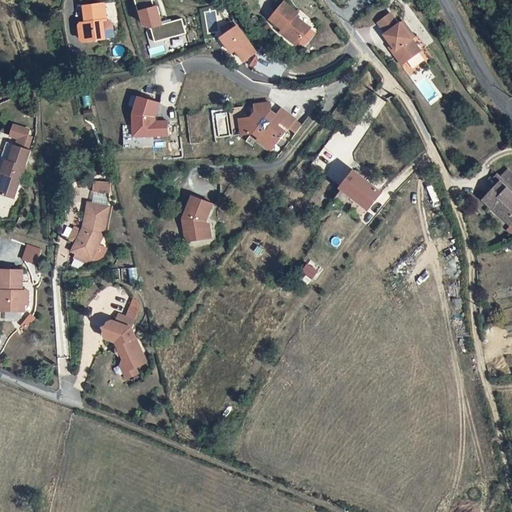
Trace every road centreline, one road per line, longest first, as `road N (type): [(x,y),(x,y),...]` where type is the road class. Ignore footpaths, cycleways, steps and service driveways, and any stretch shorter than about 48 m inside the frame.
road 1 (track): [(447,183),(465,233),(473,329),(511,492)]
road 2 (track): [(71,404),(330,511)]
road 3 (residential): [(328,0),(407,101),(447,183)]
road 4 (tertiary): [(511,111),(444,0)]
